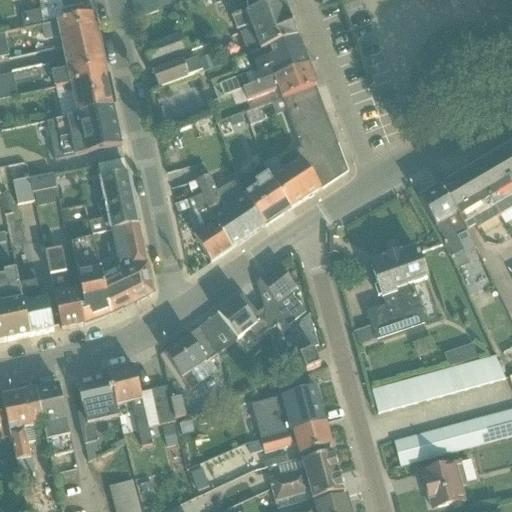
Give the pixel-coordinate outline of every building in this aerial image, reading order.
[(40,29),(92,19),(87,0),(35,0),(39,14),(20,18),(24,32),(40,29)] [(171,14),(167,0),(142,0),(147,19),(171,14)] [(255,48),(289,35),(279,7),(276,0),(264,0),(240,9),(255,48)] [(62,63),(100,56),(92,19),(40,29),(43,45),(55,42),(57,51),(60,51),(62,63)] [(255,48),(265,74),(299,62),(289,35),(255,48)] [(47,93),(54,91),(105,80),(100,56),(62,63),(42,68),(47,93)] [(149,92),(193,75),(186,57),(142,73),(149,92)] [(216,77),(227,74),(223,58),(212,61),(216,77)] [(274,99),(308,87),(299,62),(265,74),(274,99)] [(74,118),(112,110),(105,80),(54,91),(60,119),(74,118)] [(328,139),(308,87),(274,99),(297,156),(328,139)] [(120,150),(112,110),(74,118),(45,124),(54,164),(120,150)] [(261,129),(277,125),(274,112),(238,121),(248,161),(267,157),(261,129)] [(0,115),(0,158),(9,157),(0,115)] [(199,130),(205,147),(224,141),(218,124),(199,130)] [(313,191),(341,172),(328,139),(297,156),(292,160),(313,191)] [(499,191),(511,183),(511,153),(506,143),(480,158),(499,191)] [(499,191),(480,158),(456,172),(476,205),(499,191)] [(285,210),(313,191),(292,160),(264,179),(285,210)] [(13,172),(16,193),(41,189),(37,168),(13,172)] [(451,220),(476,205),(456,172),(431,187),(451,220)] [(285,210),(264,179),(237,197),(259,228),(285,210)] [(104,235),(130,230),(119,180),(93,185),(104,235)] [(451,220),(431,187),(410,200),(430,233),(451,220)] [(226,251),(259,228),(237,197),(204,220),(226,251)] [(77,229),(93,225),(90,213),(74,217),(77,229)] [(226,251),(204,220),(183,235),(205,266),(226,251)] [(0,243),(0,248),(4,257),(23,248),(17,235),(0,243)] [(90,242),(88,269),(113,270),(114,243),(90,242)] [(372,297),(419,280),(408,248),(360,266),(372,297)] [(172,257),(175,272),(190,269),(187,254),(172,257)] [(272,305),(292,288),(275,269),(255,286),(272,305)] [(124,311),(148,300),(135,273),(111,284),(124,311)] [(103,322),(90,295),(91,275),(65,280),(64,295),(73,331),(103,322)] [(124,311),(111,284),(90,295),(103,322),(124,311)] [(50,337),(73,331),(64,295),(41,301),(50,337)] [(232,344),(253,326),(231,300),(210,317),(232,344)] [(19,347),(43,341),(33,302),(10,307),(19,347)] [(0,350),(19,347),(10,307),(0,309),(0,350)] [(174,379),(198,363),(178,335),(155,351),(174,379)] [(285,375),(314,367),(309,349),(280,357),(285,375)] [(490,357),(369,390),(376,415),(501,381),(490,357)] [(108,407),(134,401),(127,369),(101,375),(108,407)] [(159,460),(188,453),(183,433),(204,428),(199,406),(192,407),(188,390),(162,396),(157,374),(140,378),(159,460)] [(108,407),(101,375),(70,382),(78,414),(108,407)] [(37,442),(62,436),(50,384),(25,390),(37,442)] [(37,442),(25,390),(0,395),(0,435),(3,450),(37,442)] [(395,469),(511,436),(511,410),(388,444),(395,469)] [(289,455),(328,446),(323,423),(284,432),(289,455)] [(292,461),(297,478),(333,468),(329,452),(292,461)] [(426,511),(459,503),(449,462),(416,470),(426,511)] [(217,468),(203,472),(211,498),(225,494),(217,468)] [(302,498),(339,489),(333,468),(297,478),(302,498)] [(154,511),(148,486),(124,492),(129,511),(154,511)] [(308,511),(345,511),(340,495),(306,505),(308,511)] [(194,505),(194,511),(226,511),(225,502),(194,505)]
